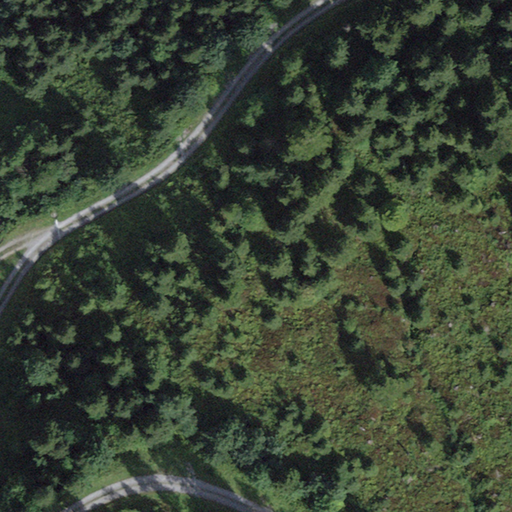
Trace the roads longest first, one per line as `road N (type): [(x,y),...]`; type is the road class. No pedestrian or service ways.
road 1 (track): [(317,0),(182,150),(43,237),(0,298)]
road 2 (track): [(66,511),(129,481),(160,478),(252,511)]
